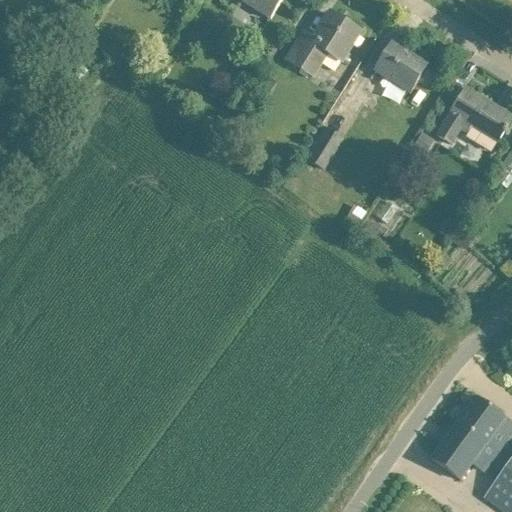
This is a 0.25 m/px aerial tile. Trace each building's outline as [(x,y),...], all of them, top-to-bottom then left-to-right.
[(237,0),(270,20),(282,0),(237,0)] [(342,64),(361,33),(357,31),(358,30),(349,24),(349,26),(335,17),(328,28),(323,24),(314,39),(304,33),(286,62),(312,78),(327,54),(342,64)] [(58,24),(42,44),(52,52),(67,32),(58,24)] [(438,72),(392,44),(374,73),(409,95),(417,82),(428,88),(438,72)] [(511,119),(511,118),(466,89),(436,137),(452,147),(465,126),(497,145),(504,132),(505,133),(507,129),(506,129),(511,119)] [(324,129),(305,159),(323,172),(343,141),(324,129)] [(355,223),(368,230),(379,211),(365,204),(355,223)] [(378,221),(394,238),(412,221),(397,204),(378,221)] [(445,238),(472,258),(486,241),(459,220),(445,238)] [(480,454),(505,420),(476,399),(431,460),(460,481),(472,465),(482,472),(490,461),(480,454)] [(511,511),(511,460),(483,499),(501,511),(511,511)]
